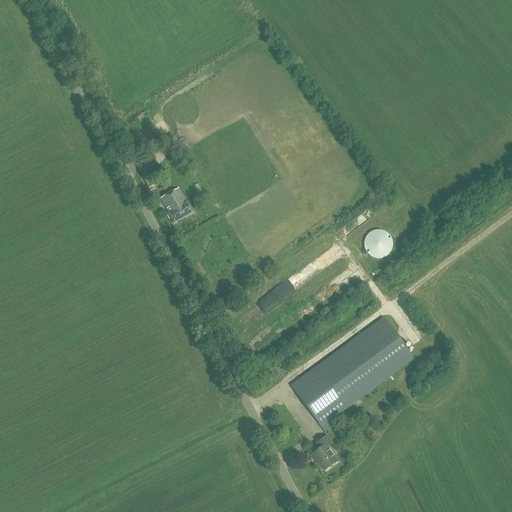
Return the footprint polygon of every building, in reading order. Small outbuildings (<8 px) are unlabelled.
[(160,150),(164,158),(172,155),(168,146),(160,150)] [(151,172),(142,177),(148,188),(157,184),(151,172)] [(187,203),(178,189),(161,198),(169,213),(168,214),(173,223),(194,212),(188,202),(187,203)] [(393,242),(393,240),(392,237),(391,235),(389,233),(386,231),(385,230),(382,229),(380,229),(377,229),(375,230),(372,232),(371,233),(369,235),(368,238),(367,240),(367,242),(367,245),(368,247),(370,250),(371,251),(373,253),(375,254),(377,255),(380,255),(382,255),(385,254),(386,253),(389,251),(390,250),(392,247),(393,242)] [(301,275),(260,303),(268,314),(309,286),(307,284),(322,274),(315,264),(300,274),(301,275)] [(324,433),(341,420),(337,415),(414,359),(384,318),(291,386),(321,427),(324,433)] [(436,351),(442,348),(434,335),(428,339),(436,351)] [(333,428),(338,434),(345,429),(340,423),(333,428)] [(324,471),(337,462),(326,448),(332,443),(327,436),(317,443),(321,448),(311,456),(317,464),(318,463),(324,471)]
